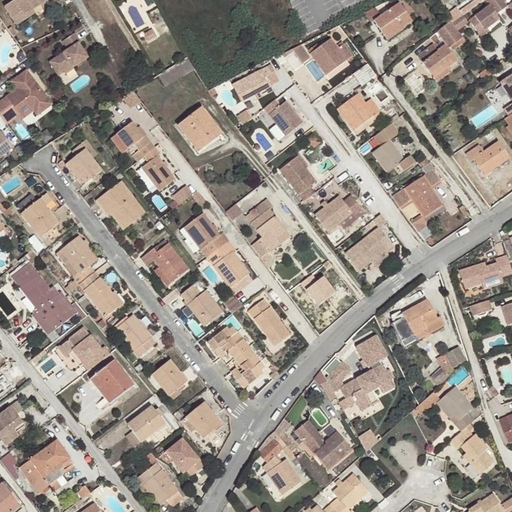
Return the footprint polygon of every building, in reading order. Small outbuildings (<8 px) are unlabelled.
[(48,2),(46,0),(10,0),(13,3),(4,9),(11,21),(20,15),(22,18),(32,12),(30,9),(38,4),(40,7),(48,2)] [(502,0),(485,0),(490,6),(496,15),(507,7),(502,0)] [(399,27),(400,30),(413,21),(400,3),(374,21),(385,36),(399,27)] [(32,12),(40,7),(38,4),(30,9),(32,12)] [(496,15),(490,6),(475,17),(484,30),(496,22),(495,20),(498,17),(496,15)] [(34,16),(32,12),(22,18),(20,15),(11,21),(15,27),(34,16)] [(463,38),(450,22),(438,32),(442,38),(424,51),(418,55),(432,76),(446,66),(448,69),(457,62),(445,46),(447,45),(449,48),(463,38)] [(387,39),(400,30),(399,27),(385,36),(387,39)] [(442,38),(438,32),(429,40),(420,46),(424,51),(442,38)] [(76,34),(70,38),(85,60),(86,62),(89,60),(79,45),(82,44),(76,34)] [(85,60),(70,38),(63,42),(69,51),(70,53),(65,56),(64,55),(50,63),(58,76),(65,72),(72,67),(74,69),(86,62),(85,60)] [(469,44),(463,38),(449,48),(453,52),(461,46),(464,50),(470,46),(469,44)] [(338,49),(331,40),(312,54),(326,74),(353,56),(344,44),(338,49)] [(303,65),(292,50),(276,58),(281,65),(287,62),(294,71),(303,65)] [(195,70),(187,59),(159,76),(166,88),(195,70)] [(372,71),(368,64),(353,75),(363,87),(377,76),(372,71)] [(269,66),(230,85),(238,102),(253,95),(258,92),(263,90),(268,87),(268,86),(277,81),(269,66)] [(446,66),(432,76),(434,79),(448,69),(446,66)] [(36,117),(51,105),(25,71),(15,79),(20,86),(15,90),(0,101),(0,118),(1,119),(6,126),(18,116),(16,113),(27,105),(32,112),(36,117)] [(511,104),(504,109),(509,117),(511,115),(511,76),(501,83),(511,100),(511,104)] [(15,90),(20,86),(15,79),(10,83),(15,90)] [(366,104),(359,95),(338,109),(353,131),(380,111),(371,100),(366,104)] [(302,125),(285,104),(278,109),(274,102),(263,111),(285,139),(302,125)] [(21,120),(32,112),(27,105),(16,113),(18,116),(21,120)] [(208,138),(211,142),(221,134),(202,109),(179,126),(195,147),(208,138)] [(248,109),(237,115),(242,124),(253,118),(248,109)] [(0,151),(9,144),(7,142),(14,136),(6,126),(1,119),(0,119),(0,151)] [(136,129),(131,122),(115,134),(127,149),(133,144),(138,151),(132,156),(137,162),(144,157),(148,163),(141,169),(159,192),(175,179),(157,156),(160,154),(145,135),(142,137),(136,129)] [(391,126),(374,138),(378,144),(368,151),(384,172),(396,163),(401,170),(412,162),(407,155),(401,159),(386,139),(396,133),(391,126)] [(138,127),(136,129),(142,137),(145,135),(138,127)] [(459,146),(449,132),(440,138),(451,152),(459,146)] [(127,149),(115,134),(110,138),(122,153),(127,149)] [(199,151),(211,142),(208,138),(195,147),(199,151)] [(493,165),(496,169),(511,159),(501,142),(485,153),(480,146),(467,155),(472,162),(475,160),(484,172),(493,165)] [(85,150),(70,162),(85,183),(100,171),(85,150)] [(299,158),(297,159),(306,171),(308,169),(299,158)] [(297,159),(280,172),(305,203),(315,195),(310,189),(316,184),(306,171),(297,159)] [(85,183),(70,162),(66,164),(82,185),(85,183)] [(486,175),(496,169),(493,165),(484,172),(486,175)] [(431,187),(440,181),(432,170),(392,198),(400,209),(411,201),(421,215),(422,217),(412,225),(418,233),(429,226),(424,219),(443,205),(431,187)] [(96,201),(104,211),(108,209),(111,214),(124,230),(141,217),(129,202),(133,198),(120,182),(96,201)] [(181,203),(192,194),(187,188),(176,197),(181,203)] [(23,213),(36,202),(31,195),(17,205),(23,213)] [(145,214),(133,198),(129,202),(141,217),(145,214)] [(340,198),(316,217),(329,233),(353,214),(340,198)] [(39,200),(36,202),(23,213),(21,214),(40,238),(58,225),(39,200)] [(254,210),(255,211),(259,217),(251,223),(262,238),(252,245),(261,257),(268,252),(269,253),(280,244),(276,240),(286,232),(270,210),(273,207),(268,200),(254,210)] [(235,205),(225,213),(228,216),(231,221),(241,213),(235,205)] [(259,217),(255,211),(246,217),(251,223),(259,217)] [(217,233),(201,212),(182,227),(229,287),(248,272),(231,250),(234,248),(220,231),(217,233)] [(422,217),(421,215),(410,223),(412,225),(422,217)] [(376,220),(373,222),(380,230),(387,225),(381,216),(376,220)] [(380,230),(346,256),(360,273),(386,253),(388,255),(394,250),(380,230)] [(290,237),(286,232),(276,240),(280,244),(290,237)] [(78,285),(94,272),(90,267),(96,261),(78,237),(60,251),(69,263),(77,274),(72,278),(74,281),(78,285)] [(154,261),(159,268),(171,283),(188,269),(168,244),(160,250),(157,245),(140,258),(147,267),(154,261)] [(69,263),(60,251),(56,254),(66,266),(69,263)] [(268,252),(261,257),(269,268),(276,263),(269,253),(268,252)] [(511,279),(511,265),(510,260),(498,263),(500,268),(490,271),(481,274),(480,269),(462,274),(467,293),(485,287),(486,292),(506,287),(504,282),(511,279)] [(30,263),(11,277),(21,289),(23,286),(40,308),(38,310),(32,314),(48,335),(77,312),(83,319),(89,315),(78,301),(72,306),(61,291),(59,293),(55,286),(51,289),(30,263)] [(171,283),(159,268),(156,270),(168,285),(171,283)] [(111,294),(94,272),(78,285),(104,319),(118,309),(108,297),(111,294)] [(68,285),(72,290),(78,285),(74,281),(68,285)] [(180,295),(185,302),(197,293),(199,297),(188,305),(204,326),(221,313),(197,282),(180,295)] [(23,286),(21,289),(38,310),(40,308),(23,286)] [(113,293),(111,294),(108,297),(118,309),(122,305),(113,293)] [(197,293),(185,302),(188,305),(199,297),(197,293)] [(290,333),(263,298),(247,311),(275,345),(290,333)] [(421,331),(427,327),(439,320),(429,301),(403,315),(416,337),(423,333),(421,331)] [(511,301),(502,305),(508,324),(511,322),(511,301)] [(492,305),(473,311),(476,321),(495,314),(492,305)] [(117,330),(135,352),(139,357),(156,344),(133,317),(117,330)] [(234,360),(249,348),(233,327),(229,331),(226,327),(208,342),(220,359),(225,356),(225,354),(227,352),(234,360)] [(89,371),(110,354),(104,348),(101,350),(84,328),(59,349),(66,358),(70,355),(76,350),(80,356),(78,357),(84,364),(89,371)] [(342,366),(327,382),(334,395),(341,391),(346,401),(353,397),(356,404),(361,412),(379,402),(373,392),(379,388),(383,395),(394,388),(391,382),(393,380),(389,372),(386,373),(379,362),(387,358),(376,339),(357,349),(371,374),(364,378),(367,384),(361,387),(358,381),(344,389),(340,384),(350,373),(342,366)] [(448,360),(444,363),(449,373),(451,377),(455,374),(452,369),(466,361),(459,347),(445,355),(448,360)] [(264,367),(249,348),(234,360),(241,370),(239,372),(238,371),(232,375),(242,388),(262,373),(259,371),(264,367)] [(76,350),(70,355),(80,367),(84,364),(78,357),(80,356),(76,350)] [(139,357),(135,352),(130,356),(134,361),(139,357)] [(91,380),(100,390),(104,387),(116,401),(135,386),(115,361),(91,380)] [(187,383),(169,362),(152,375),(169,397),(187,383)] [(449,373),(444,363),(439,365),(445,375),(449,373)] [(273,380),(279,374),(278,374),(272,366),(269,369),(274,375),(270,377),(273,380)] [(364,378),(358,381),(361,387),(367,384),(364,378)] [(104,387),(100,390),(111,405),(116,401),(104,387)] [(462,431),(474,420),(467,412),(473,407),(457,390),(438,407),(438,408),(446,415),(450,411),(453,415),(458,420),(455,424),(462,431)] [(346,401),(339,404),(343,411),(356,404),(353,397),(346,401)] [(412,416),(414,421),(423,413),(427,417),(438,408),(438,407),(431,399),(422,407),(412,416)] [(202,404),(186,418),(196,429),(203,439),(220,425),(202,404)] [(0,438),(2,440),(16,429),(25,422),(12,405),(0,414),(0,438)] [(166,425),(153,407),(128,425),(142,442),(166,425)] [(476,407),(470,410),(475,418),(480,415),(476,407)] [(511,417),(501,422),(509,443),(511,441),(511,417)] [(196,429),(186,418),(182,421),(191,433),(196,429)] [(315,455),(325,446),(321,441),(323,439),(309,421),(297,431),(302,437),(305,441),(315,455)] [(371,428),(358,436),(367,450),(380,442),(371,428)] [(21,436),(16,429),(2,440),(6,447),(21,436)] [(268,474),(284,496),(303,482),(287,460),(282,464),(276,456),(287,446),(275,431),(266,441),(258,452),(267,464),(272,471),(268,474)] [(462,431),(450,441),(458,450),(462,446),(466,452),(473,459),(469,462),(480,475),(495,462),(484,451),(489,448),(476,434),(470,440),(462,431)] [(339,433),(326,443),(327,445),(315,455),(328,471),(353,451),(349,446),(346,449),(342,444),(345,441),(339,433)] [(300,445),(305,441),(302,437),(297,441),(300,445)] [(204,466),(183,439),(166,453),(183,474),(187,471),(191,476),(204,466)] [(58,468),(61,466),(70,459),(57,441),(20,468),(38,493),(64,475),(60,471),(58,468)] [(463,455),(466,452),(462,446),(458,450),(463,455)] [(9,467),(18,462),(11,452),(3,458),(9,467)] [(156,464),(139,478),(152,494),(161,506),(167,501),(173,509),(184,500),(156,464)] [(267,464),(263,467),(268,474),(272,471),(267,464)] [(182,475),(178,478),(183,484),(186,481),(182,475)] [(332,510),(333,511),(347,511),(368,494),(353,476),(331,494),(337,500),(340,504),(332,510)] [(139,478),(133,482),(146,498),(152,494),(139,478)] [(10,511),(8,508),(17,502),(2,484),(0,485),(0,511),(10,511)] [(83,499),(92,492),(86,485),(77,491),(83,499)] [(501,511),(492,497),(466,511),(501,511)] [(337,500),(329,507),(332,510),(340,504),(337,500)] [(14,511),(21,507),(17,502),(8,508),(10,511),(14,511)] [(101,511),(95,503),(82,511),(101,511)]
